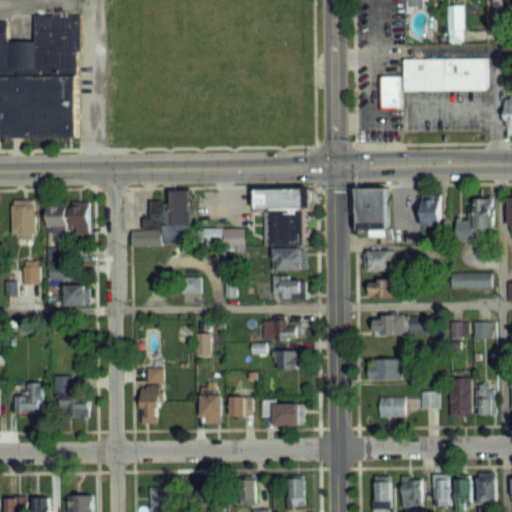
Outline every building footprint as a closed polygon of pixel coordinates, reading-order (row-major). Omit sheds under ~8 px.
[(450,4),(450,42),(464,42),(464,4),(450,4)] [(0,138),(78,137),(77,16),(34,16),(34,40),(9,41),(8,22),(0,21),(0,138)] [(485,88),(403,89),(403,58),(485,57),(485,88)] [(379,108),(378,75),(399,75),(399,108),(379,108)] [(309,187),(309,207),(303,207),(268,208),(253,208),(252,188),(309,187)] [(385,187),(386,235),(356,236),(356,187),(385,187)] [(169,202),(169,190),(187,189),(188,242),(162,242),(161,202),(169,202)] [(442,224),(442,192),(423,192),(423,224),(442,224)] [(473,198),(473,208),(457,208),(457,239),(494,239),(494,198),(473,198)] [(36,200),(13,200),(13,238),(36,238),(36,200)] [(69,231),(69,232),(90,232),(90,204),(48,204),(47,231),(69,231)] [(303,207),(304,244),(269,245),(268,208),(303,207)] [(245,227),(196,227),(196,245),(245,245),(245,227)] [(274,269),(307,269),(307,248),(274,248),(274,269)] [(396,249),(367,249),(367,269),(396,269),(396,249)] [(23,283),(40,283),(40,263),(23,263),(23,283)] [(492,271),(452,271),(452,286),(492,286),(492,271)] [(182,276),(182,292),(201,292),(201,276),(182,276)] [(273,297),(307,297),(307,278),(273,278),(273,297)] [(369,295),(398,295),(398,278),(369,278),(369,295)] [(61,284),(61,304),(90,304),(90,284),(61,284)] [(407,333),(407,314),(374,314),(374,333),(407,333)] [(263,318),(263,328),(252,328),(252,338),(301,338),(301,318),(263,318)] [(492,337),(492,321),(475,321),(475,337),(492,337)] [(198,354),(211,354),(211,333),(198,333),(198,354)] [(300,350),(275,350),(275,369),(300,369),(300,350)] [(403,379),(403,358),(369,358),(369,379),(403,379)] [(148,369),(148,388),(142,388),(142,423),(162,423),(162,368),(148,369)] [(71,376),(58,376),(58,416),(90,416),(90,393),(71,393),(71,376)] [(473,415),(473,377),(452,377),(452,415),(473,415)] [(44,383),(19,383),(19,412),(44,412),(44,383)] [(477,414),(497,413),(496,383),(477,383),(477,414)] [(421,407),(439,407),(439,389),(421,389),(421,407)] [(201,394),(201,421),(223,421),(223,394),(201,394)] [(380,415),(410,415),(410,395),(380,395),(380,415)] [(253,396),(231,396),(231,416),(253,416),(253,396)] [(305,402),(264,402),(264,417),(274,417),(274,425),(305,425),(305,402)] [(498,503),(498,472),(478,472),(478,503),(498,503)] [(434,505),(451,505),(451,474),(434,474),(434,505)] [(305,507),(305,475),(288,475),(288,507),(305,507)] [(403,505),(423,505),(423,475),(403,475),(403,505)] [(455,506),(473,506),(473,476),(455,476),(455,506)] [(256,503),(256,477),(238,477),(238,503),(256,503)] [(373,511),(391,511),(392,478),(374,478),(373,511)] [(177,509),(177,486),(149,486),(149,509),(177,509)] [(68,493),(68,511),(94,511),(94,493),(68,493)] [(6,511),(27,511),(28,496),(6,496),(6,511)] [(32,511),(51,511),(52,496),(33,496),(32,511)]
